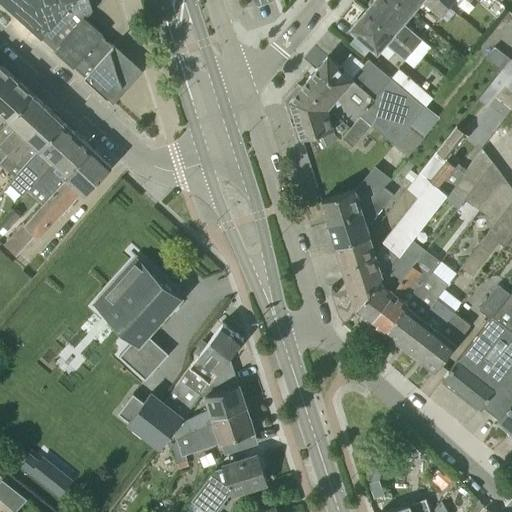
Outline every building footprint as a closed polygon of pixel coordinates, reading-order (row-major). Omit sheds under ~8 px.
[(1,0),(108,97),(109,96),(111,98),(122,86),(120,78),(120,76),(120,75),(120,74),(119,72),(119,71),(118,70),(117,68),(111,50),(115,46),(114,45),(113,46),(101,35),(102,34),(85,18),(92,10),(89,0),(1,0)] [(411,10),(399,0),(372,0),(366,8),(422,56),(431,46),(402,21),(411,10)] [(419,0),(423,0),(442,16),(451,7),(442,0),(399,0),(411,10),(419,0)] [(442,0),(451,7),(455,11),(457,12),(463,5),(456,0),(478,0),(480,1),(481,0),(442,0)] [(447,20),(455,11),(451,7),(442,16),(447,20)] [(422,56),(366,8),(350,27),(378,50),(385,42),(414,66),(422,56)] [(328,56),(309,78),(290,100),(302,139),(323,132),(327,146),(340,136),(341,137),(342,136),(353,145),(371,124),(394,144),(425,106),(391,77),(369,58),(353,77),(328,56)] [(0,89),(13,76),(0,63),(0,89)] [(425,106),(426,105),(433,96),(399,68),(391,77),(425,106)] [(34,95),(13,76),(0,89),(0,111),(9,120),(34,95)] [(0,130),(0,145),(2,147),(0,148),(0,163),(9,154),(49,109),(34,95),(9,120),(0,130)] [(426,105),(425,106),(394,144),(409,156),(440,117),(426,105)] [(64,122),(49,109),(9,154),(22,165),(23,164),(25,166),(64,122)] [(25,166),(31,172),(21,183),(29,191),(40,180),(79,136),(64,122),(25,166)] [(378,280),(405,247),(452,187),(466,169),(452,157),(469,135),(457,125),(408,187),(418,195),(383,240),(384,242),(376,253),(370,235),(337,246),(357,309),(378,280)] [(40,180),(53,192),(69,175),(93,148),(79,136),(40,180)] [(5,245),(17,255),(37,233),(38,234),(81,190),(86,195),(112,166),(93,148),(69,175),(53,192),(5,245)] [(452,187),(466,198),(493,162),(483,148),(466,169),(452,187)] [(466,198),(480,209),(504,177),(493,162),(466,198)] [(412,182),(418,175),(411,169),(406,176),(412,182)] [(322,200),(329,223),(366,211),(385,187),(377,180),(369,174),(355,189),(322,200)] [(480,209),(496,221),(511,201),(511,186),(504,177),(480,209)] [(393,193),(385,187),(366,211),(329,223),(337,246),(370,235),(366,223),(372,221),(393,193)] [(504,246),(511,236),(511,201),(496,221),(462,267),(473,275),(498,241),(504,246)] [(0,237),(21,215),(14,209),(0,224),(0,237)] [(357,309),(371,320),(413,265),(420,257),(413,252),(412,253),(405,247),(378,280),(357,309)] [(182,296),(138,256),(133,252),(90,300),(134,340),(120,356),(146,380),(170,353),(148,334),(182,296)] [(427,277),(428,277),(435,268),(420,257),(413,265),(371,320),(385,331),(427,277)] [(402,344),(437,299),(444,290),(428,277),(427,277),(385,331),(402,344)] [(491,319),(511,293),(499,284),(479,310),(491,319)] [(491,319),(444,377),(482,407),(484,404),(492,411),(511,385),(511,291),(511,293),(491,319)] [(402,344),(419,357),(454,312),(446,306),(437,299),(402,344)] [(454,312),(419,357),(436,370),(471,325),(454,312)] [(183,418),(203,393),(230,357),(244,339),(223,323),(198,355),(164,403),(183,418)] [(210,409),(206,411),(186,421),(175,435),(177,441),(178,439),(211,422),(211,419),(247,407),(239,384),(230,357),(203,393),(206,395),(210,409)] [(511,385),(492,411),(501,418),(499,420),(511,429),(511,385)] [(151,393),(145,402),(134,394),(119,414),(161,447),(183,418),(164,403),(151,393)] [(178,439),(177,441),(172,447),(179,469),(190,466),(186,454),(221,442),(254,431),(247,407),(211,419),(211,422),(178,439)] [(30,452),(21,465),(31,473),(40,460),(30,452)] [(246,489),(245,488),(267,481),(263,468),(265,465),(263,458),(259,457),(259,456),(216,471),(192,501),(206,511),(217,511),(231,494),(246,489)] [(375,468),(370,466),(366,476),(372,478),(375,468)] [(0,478),(0,496),(17,510),(28,496),(2,476),(0,478)] [(385,495),(380,479),(369,483),(375,498),(385,495)] [(448,511),(443,500),(435,509),(436,511),(448,511)]
